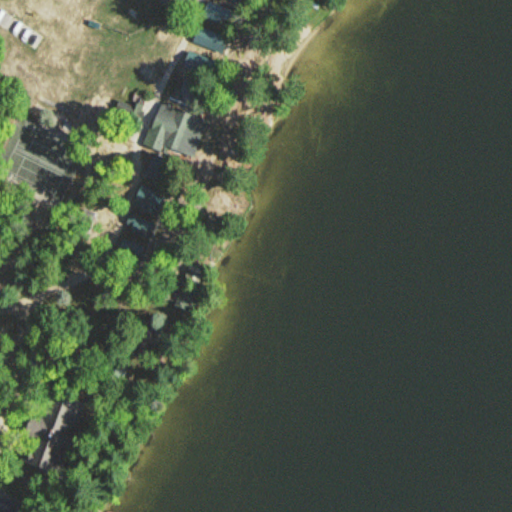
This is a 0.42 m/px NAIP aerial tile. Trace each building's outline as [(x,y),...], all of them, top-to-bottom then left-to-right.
[(230,11),(209,1),(202,16),(222,26),(230,11)] [(193,42),(220,53),(225,38),(198,27),(193,42)] [(205,74),(211,61),(189,52),(184,66),(205,74)] [(193,162),(208,121),(160,104),(145,146),(193,162)] [(164,195),(142,186),(133,206),(156,215),(164,195)] [(154,224),(131,215),(124,230),(148,240),(154,224)] [(143,248),(123,239),(116,254),(137,263),(143,248)] [(194,313),(202,274),(187,271),(184,283),(166,280),(162,296),(169,297),(170,290),(179,292),(175,310),(194,313)] [(164,335),(143,323),(130,346),(144,354),(149,343),(157,348),(164,335)] [(96,390),(115,399),(129,369),(111,360),(96,390)] [(86,405),(52,394),(44,417),(37,414),(20,462),(61,477),(86,405)] [(13,511),(8,510),(11,501),(0,498),(0,511),(13,511)]
